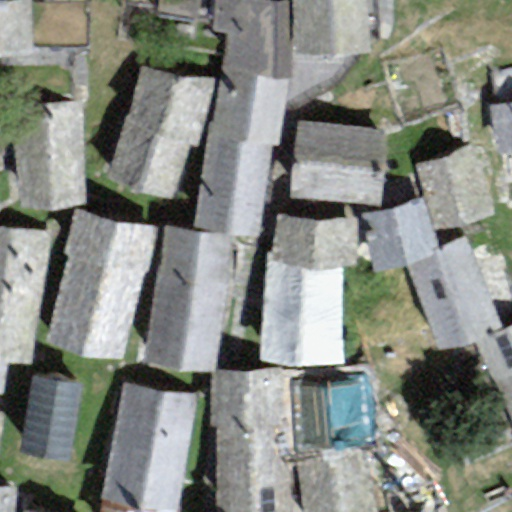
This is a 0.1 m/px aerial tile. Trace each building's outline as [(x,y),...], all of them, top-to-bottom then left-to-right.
[(16,0),(0,0),(0,50),(20,49),(16,0)] [(268,0),(204,0),(208,73),(173,214),(255,228),(272,77),(268,0)] [(346,0),(278,0),(279,47),(347,46),(346,0)] [(196,82),(127,62),(97,165),(165,185),(196,82)] [(511,93),(483,99),(492,146),(511,141),(511,93)] [(63,103),(2,104),(3,188),(65,187),(63,103)] [(378,134),(295,120),(284,187),(367,200),(378,134)] [(488,208),(474,153),(427,164),(441,220),(488,208)] [(493,313),(462,233),(437,243),(418,195),(360,217),(379,266),(411,254),(442,333),(493,313)] [(165,219),(83,199),(41,327),(126,349),(165,219)] [(282,215),(267,259),(268,351),(340,351),(339,264),(352,264),(352,214),(282,215)] [(228,230),(169,221),(149,355),(208,364),(228,230)] [(34,233),(0,224),(0,348),(7,350),(34,233)] [(511,311),(452,341),(511,463),(511,311)] [(279,367),(201,376),(216,508),(294,499),(279,367)] [(382,511),(366,369),(286,378),(301,511),(382,511)] [(78,381),(32,373),(20,443),(66,451),(78,381)] [(180,511),(200,392),(120,379),(97,511),(180,511)]
